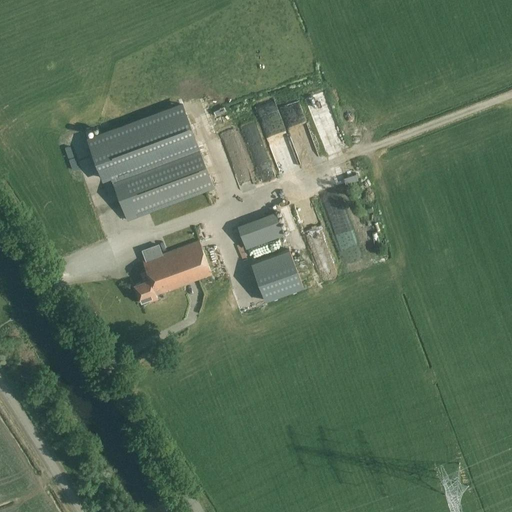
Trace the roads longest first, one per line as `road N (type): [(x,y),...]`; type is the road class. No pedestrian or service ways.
road 1 (unclassified): [(0,196),(197,511)]
road 2 (unclassified): [(81,511),(0,382)]
